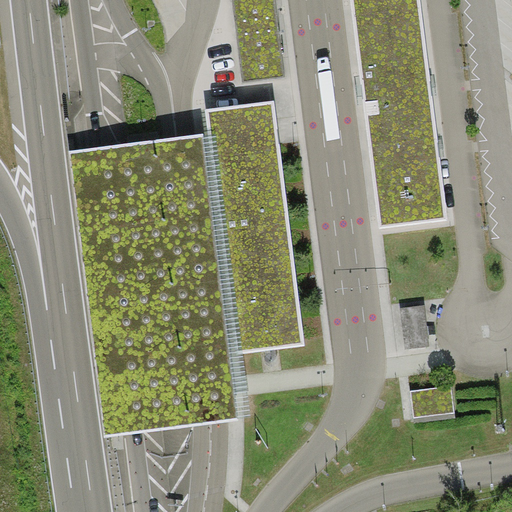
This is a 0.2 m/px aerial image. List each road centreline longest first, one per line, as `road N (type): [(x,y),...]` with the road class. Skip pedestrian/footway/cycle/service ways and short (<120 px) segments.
road 1 (motorway): [(144,511),(84,0)]
road 2 (motorway): [(27,0),(66,340)]
road 3 (motorway): [(341,511),(382,490),(511,466)]
road 4 (motorway): [(66,340),(93,511)]
road 5 (motorway): [(0,203),(66,340)]
road 6 (motorway): [(271,511),(356,402)]
